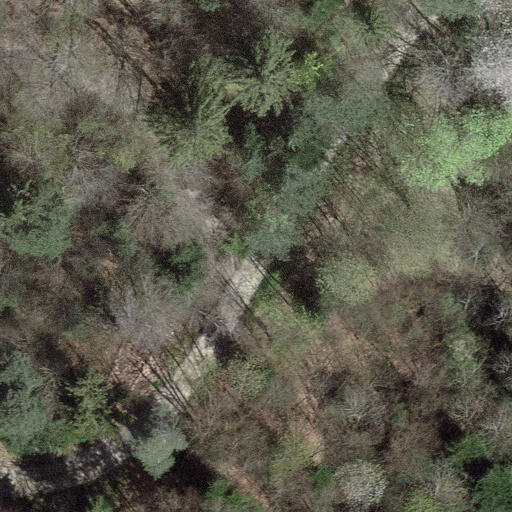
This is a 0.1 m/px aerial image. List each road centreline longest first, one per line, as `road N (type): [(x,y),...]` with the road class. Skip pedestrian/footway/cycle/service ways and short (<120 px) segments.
road 1 (track): [(0,501),(62,490),(123,463),(171,415),(383,73),(451,0)]
road 2 (track): [(240,301),(197,164),(139,105),(74,78),(0,78)]
